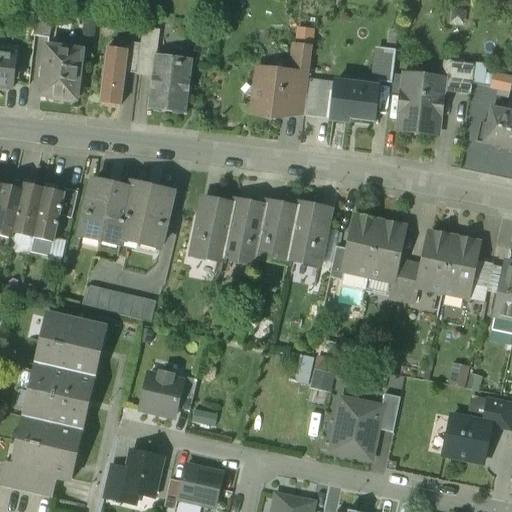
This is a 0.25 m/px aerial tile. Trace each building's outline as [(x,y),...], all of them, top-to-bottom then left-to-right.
[(52,10),(38,7),(35,35),(49,37),(52,10)] [(158,29),(142,27),(140,42),(136,72),(136,73),(152,75),(155,54),(158,29)] [(132,41),(126,46),(126,48),(127,49),(124,71),(136,72),(140,42),(132,41)] [(81,49),(46,45),(43,66),(41,66),(40,78),(42,78),(40,95),(71,98),(73,84),(77,85),(81,49)] [(311,47),(294,45),(290,76),(292,76),(290,94),(297,94),(305,95),(307,78),(311,47)] [(126,48),(106,46),(104,63),(102,65),(101,74),(103,76),(99,102),(103,103),(105,105),(113,106),(116,104),(120,105),(124,71),(127,49),(126,48)] [(395,49),(381,47),(377,81),(391,83),(395,49)] [(14,56),(0,54),(0,89),(9,90),(14,56)] [(155,54),(152,75),(148,108),(171,111),(172,106),(184,107),(184,112),(185,112),(192,59),(190,59),(190,64),(177,62),(178,57),(155,54)] [(474,63),(444,60),(441,77),(443,77),(441,91),(470,94),(474,63)] [(276,74),(268,69),(258,72),(253,113),(270,115),(273,120),(287,113),(290,94),(292,76),(290,76),(276,74)] [(441,77),(405,73),(399,129),(436,134),(441,91),(443,77),(441,77)] [(508,78),(485,73),(483,85),(505,89),(508,78)] [(332,81),(307,78),(305,95),(303,113),(328,116),(329,116),(333,89),(331,89),(332,81)] [(378,87),(332,81),(331,89),(333,89),(329,116),(328,116),(328,118),(348,121),(348,116),(374,119),(378,87)] [(511,112),(491,108),(487,124),(481,123),(476,142),(511,149),(511,112)] [(171,192),(133,184),(131,189),(93,181),(81,232),(120,241),(121,235),(159,243),(171,192)] [(43,188),(22,184),(21,189),(11,231),(13,231),(32,236),(43,188)] [(21,189),(2,185),(0,193),(0,234),(12,237),(13,231),(11,231),(21,189)] [(78,191),(64,187),(63,193),(65,194),(60,215),(72,218),(78,191)] [(63,193),(43,188),(32,236),(54,241),(60,215),(65,194),(63,193)] [(253,205),(234,201),(233,206),(223,253),(255,259),(256,254),(262,222),(250,219),(253,205)] [(233,206),(212,202),(209,216),(198,214),(191,251),(222,257),(223,253),(233,206)] [(277,204),(274,219),(263,217),(262,222),(256,254),(287,261),(288,256),(297,209),(277,204)] [(318,208),(299,204),(297,209),(288,256),(319,262),(327,225),(315,222),(318,208)] [(379,222),(354,217),(347,249),(343,271),(344,272),(367,276),(379,222)] [(405,227),(379,222),(367,276),(393,282),(398,262),(405,227)] [(421,267),(417,287),(442,292),(454,237),(450,236),(451,235),(434,232),(429,231),(421,267)] [(494,256),(489,281),(500,283),(505,260),(511,233),(505,232),(499,231),(494,256)] [(480,242),(454,237),(442,292),(468,297),(473,278),(478,253),(480,242)] [(347,249),(335,246),(328,278),(342,281),(344,272),(343,271),(347,249)] [(478,253),(473,278),(489,281),(494,256),(478,253)] [(500,283),(494,316),(511,319),(511,261),(505,260),(500,283)] [(409,264),(398,262),(393,282),(390,295),(402,298),(409,264)] [(421,267),(409,264),(402,298),(401,299),(414,302),(417,287),(421,267)] [(156,300),(89,284),(83,306),(151,322),(156,300)] [(105,329),(50,316),(15,465),(15,466),(56,476),(69,479),(73,463),(68,462),(72,445),(77,446),(85,412),(80,411),(84,395),(89,396),(97,362),(92,360),(96,343),(101,345),(105,329)] [(453,360),(448,381),(464,385),(469,364),(453,360)] [(310,385),(330,389),(333,374),(313,370),(310,385)] [(158,376),(148,373),(140,410),(173,417),(175,408),(182,381),(181,381),(171,379),(172,376),(159,373),(158,376)] [(196,380),(182,376),(181,381),(182,381),(175,408),(189,411),(196,380)] [(400,397),(383,394),(381,406),(382,406),(377,429),(385,431),(392,432),(400,397)] [(381,406),(340,398),(329,451),(371,460),(377,429),(382,406),(381,406)] [(511,419),(511,404),(487,399),(482,423),(490,425),(490,426),(510,430),(511,419)] [(482,423),(450,416),(443,454),(483,462),(490,426),(490,425),(482,423)] [(162,458),(130,451),(126,468),(121,490),(123,490),(153,497),(162,458)] [(56,476),(15,466),(15,465),(3,463),(0,476),(0,486),(51,498),(56,476)] [(126,468),(111,464),(103,498),(120,501),(123,490),(121,490),(126,468)] [(222,474),(185,465),(177,498),(214,507),(222,474)] [(310,511),(312,503),(275,496),(271,511),(310,511)]
